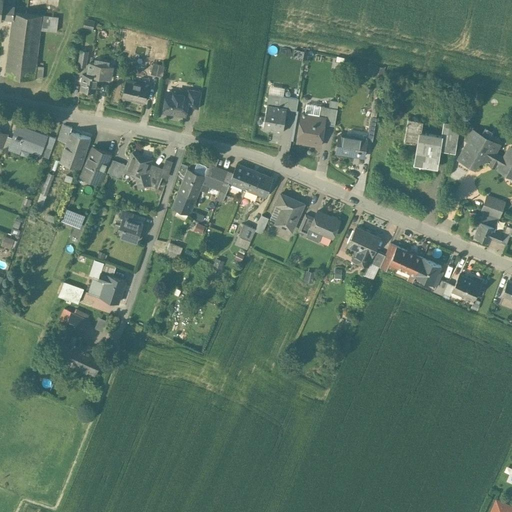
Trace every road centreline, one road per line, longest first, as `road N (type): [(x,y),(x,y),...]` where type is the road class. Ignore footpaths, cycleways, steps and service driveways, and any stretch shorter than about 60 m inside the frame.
road 1 (residential): [(511,264),(254,158),(184,139)]
road 2 (residential): [(122,327),(184,139)]
road 3 (residential): [(184,139),(0,96)]
